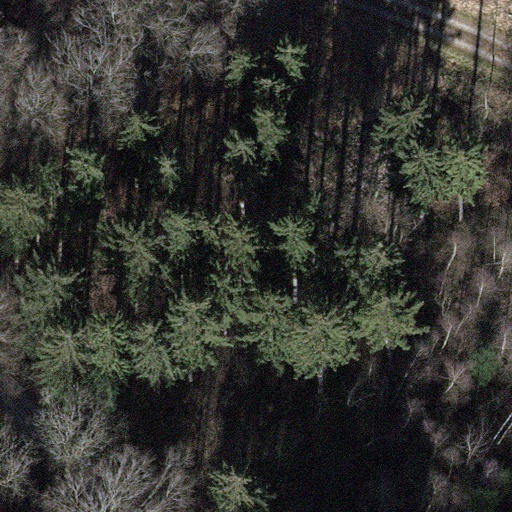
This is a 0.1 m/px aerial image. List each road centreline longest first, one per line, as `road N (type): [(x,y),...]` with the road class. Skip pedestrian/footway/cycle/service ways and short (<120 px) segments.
road 1 (track): [(0,385),(125,511)]
road 2 (track): [(381,0),(511,53)]
